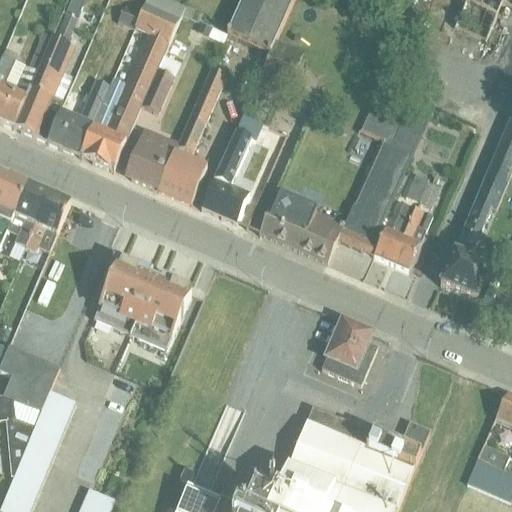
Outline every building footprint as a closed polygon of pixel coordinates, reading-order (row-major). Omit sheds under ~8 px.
[(110,92),(81,162),(114,176),(142,112),(164,61),(186,12),(159,0),(149,0),(142,19),(135,35),(148,40),(125,90),(114,85),(110,92)] [(244,0),(227,40),(270,58),(276,46),(295,0),(244,0)] [(496,31),(497,4),(463,3),(462,30),(496,31)] [(135,35),(142,19),(125,12),(118,28),(135,35)] [(52,42),(14,133),(48,147),(61,116),(64,109),(61,108),(53,105),(65,77),(75,51),(68,48),(78,25),(66,19),(56,43),(52,42)] [(223,48),(227,40),(200,27),(196,36),(223,48)] [(0,67),(0,126),(14,133),(52,42),(43,38),(29,72),(15,66),(18,57),(6,52),(0,67)] [(276,46),(270,58),(257,88),(285,100),(302,57),(276,46)] [(164,61),(142,112),(159,119),(181,68),(164,61)] [(179,148),(158,195),(191,209),(207,172),(191,165),(227,81),(211,75),(179,148)] [(53,105),(61,108),(72,80),(65,77),(53,105)] [(61,116),(48,147),(81,162),(110,92),(96,86),(80,124),(61,116)] [(242,122),(201,214),(237,229),(250,199),(231,191),(251,145),(256,147),(263,131),(242,122)] [(511,123),(440,290),(477,306),(492,272),(471,263),(492,214),(496,216),(511,178),(511,123)] [(129,178),(149,135),(145,134),(125,181),(131,184),(129,178)] [(129,178),(131,184),(158,195),(179,148),(149,135),(129,178)] [(345,229),(338,246),(374,261),(385,237),(377,235),(411,159),(384,147),(355,211),(353,210),(345,229)] [(0,225),(11,230),(28,189),(0,177),(0,225)] [(418,208),(427,188),(428,185),(416,179),(405,202),(418,208)] [(427,188),(418,208),(431,214),(441,194),(435,191),(439,183),(435,182),(431,190),(427,188)] [(28,189),(11,230),(8,237),(18,241),(15,248),(25,253),(26,253),(50,198),(43,196),(28,189)] [(50,198),(26,253),(36,258),(38,253),(49,258),(71,208),(56,201),(50,198)] [(338,246),(345,229),(315,216),(316,214),(280,198),(274,211),(272,210),(259,239),(328,269),(338,246)] [(385,237),(374,261),(391,269),(415,214),(403,209),(391,236),(386,234),(385,237)] [(415,214),(391,269),(408,276),(426,235),(427,236),(433,222),(415,214)] [(25,253),(15,248),(9,261),(19,266),(25,253)] [(47,303),(68,263),(56,256),(35,297),(47,303)] [(131,339),(154,283),(154,282),(150,280),(151,278),(152,278),(153,277),(136,270),(136,271),(137,272),(136,275),(119,268),(95,324),(131,339)] [(154,283),(131,339),(168,355),(192,300),(175,293),(176,289),(178,289),(178,288),(162,281),(161,282),(162,283),(161,286),(154,283)] [(326,365),(322,373),(361,391),(378,353),(368,348),(372,339),(342,326),(326,365)] [(0,349),(0,372),(8,353),(0,349)] [(3,402),(42,417),(50,397),(60,373),(9,351),(8,353),(0,372),(0,375),(12,381),(3,402)] [(42,417),(15,482),(2,511),(32,511),(76,407),(50,397),(42,417)] [(511,399),(507,397),(495,424),(511,431),(511,399)] [(42,417),(3,402),(0,400),(0,426),(6,426),(11,482),(15,482),(42,417)] [(225,511),(186,495),(179,511),(397,511),(431,436),(410,427),(400,450),(313,412),(272,508),(254,500),(248,511),(225,511)] [(187,471),(186,476),(212,483),(221,449),(222,449),(224,440),(211,436),(200,475),(187,471)] [(477,464),(488,469),(498,474),(503,476),(509,461),(484,450),(477,464)] [(488,469),(477,464),(467,488),(478,492),(488,469)] [(488,469),(478,492),(488,497),(498,474),(488,469)] [(503,476),(498,474),(488,497),(499,502),(509,479),(503,476)] [(511,479),(509,479),(499,502),(509,506),(511,500),(511,479)] [(88,494),(80,511),(111,511),(115,505),(88,494)] [(174,498),(167,511),(178,511),(183,502),(174,498)]
